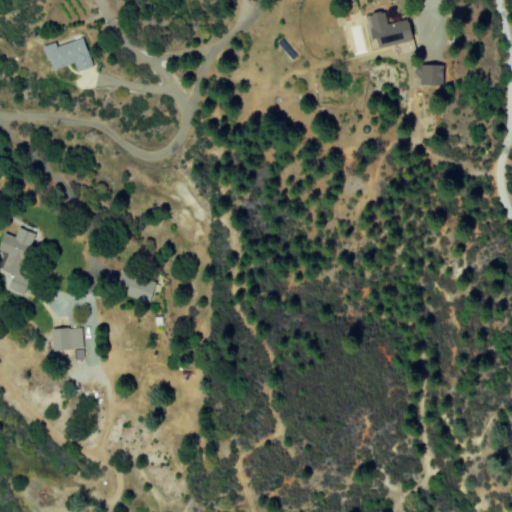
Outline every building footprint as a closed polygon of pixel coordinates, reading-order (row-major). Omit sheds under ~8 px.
[(384,22),(380,9),(363,14),(372,48),(409,38),(403,17),(384,22)] [(91,66),(80,37),(55,46),(53,42),(41,46),(50,70),(72,62),(75,72),(91,66)] [(440,84),(440,65),(412,64),(412,84),(440,84)] [(21,294),(27,278),(17,275),(31,232),(16,227),(13,237),(0,233),(0,251),(6,253),(0,271),(10,274),(5,289),(21,294)] [(50,350),(81,349),(80,327),(49,328),(50,350)]
